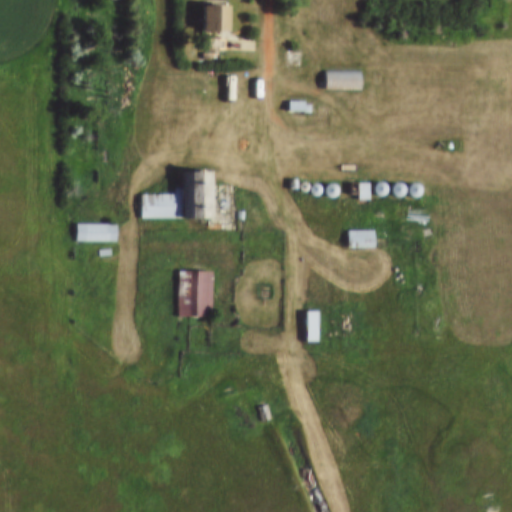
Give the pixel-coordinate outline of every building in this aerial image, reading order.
[(325,90),(363,90),(363,70),(325,70),(325,90)] [(206,218),(206,187),(185,187),(185,193),(141,193),(141,218),(206,218)] [(118,242),(118,224),(77,224),(77,242),(118,242)] [(349,248),(376,248),(376,230),(349,230),(349,248)] [(179,317),(214,317),(214,272),(179,272),(179,317)] [(308,312),(308,342),(318,342),(318,312),(308,312)]
